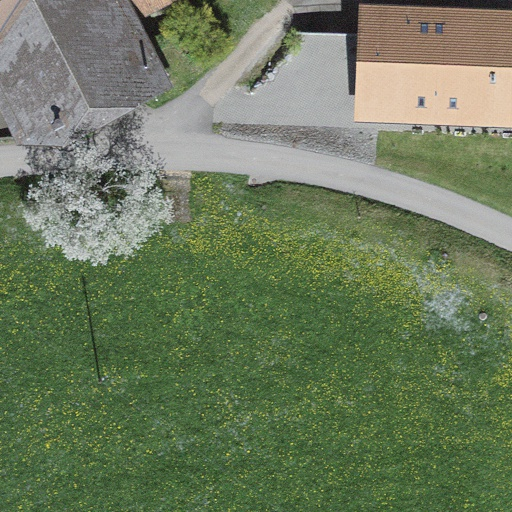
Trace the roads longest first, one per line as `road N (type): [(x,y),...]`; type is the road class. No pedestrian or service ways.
road 1 (track): [(0,168),(191,154),(343,175),(511,237)]
road 2 (track): [(172,211),(209,93),(293,0)]
